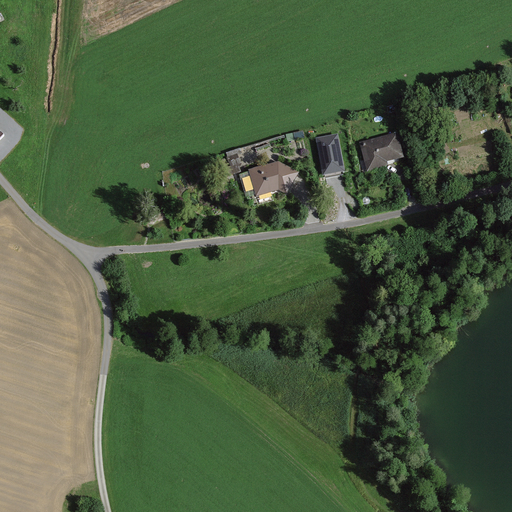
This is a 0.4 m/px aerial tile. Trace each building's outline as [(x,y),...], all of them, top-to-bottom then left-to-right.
[(338,134),(316,139),(323,176),(345,172),(338,134)] [(397,136),(362,144),(369,173),(385,169),(384,164),(403,159),(397,136)] [(281,167),(252,174),(258,197),(277,192),(286,197),(297,177),(281,167)] [(243,177),(247,193),(254,192),(251,176),(243,177)] [(160,208),(147,215),(152,224),(165,218),(160,208)]
